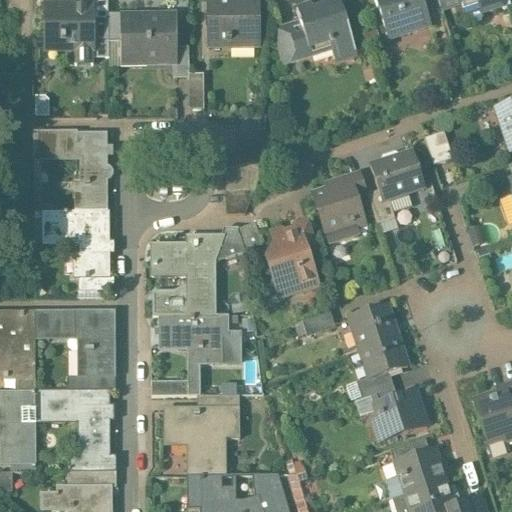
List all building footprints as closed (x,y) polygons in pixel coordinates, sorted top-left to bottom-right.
[(322,12),(312,15),(310,10),(295,15),(299,27),(279,33),(279,53),(283,65),(309,56),(308,52),(327,46),(333,62),(355,55),(340,12),(337,10),(339,6),(338,4),(329,0),(326,0),(321,10),(322,12)] [(374,0),(373,1),(385,39),(397,35),(398,39),(416,33),(415,29),(427,25),(423,14),(418,0),(374,0)] [(435,0),(418,0),(423,14),(438,8),(435,0)] [(436,0),(440,12),(474,1),(475,1),(480,14),(499,8),(496,0),(436,0)] [(254,4),(210,3),(210,42),(225,42),(225,45),(254,46),(254,4)] [(93,9),(43,9),(44,44),(60,44),(60,52),(92,52),(93,52),(93,21),(93,9)] [(177,16),(121,17),(120,21),(107,21),(108,44),(120,44),(120,58),(146,58),(146,64),(171,64),(172,64),(177,64),(177,50),(177,16)] [(108,44),(107,21),(93,21),(93,52),(92,52),(92,61),(108,61),(108,44)] [(188,50),(177,50),(177,64),(172,64),(173,81),(188,80),(188,76),(188,50)] [(202,76),(188,76),(188,80),(188,112),(203,112),(202,76)] [(511,105),(495,111),(510,156),(511,155),(511,105)] [(265,120),(239,120),(239,132),(265,132),(265,120)] [(265,132),(239,132),(239,144),(264,144),(265,132)] [(106,167),(105,136),(76,137),(76,135),(56,135),(56,136),(32,136),(32,160),(83,159),(83,214),(106,213),(106,183),(109,182),(111,180),(112,177),(112,175),(112,173),(111,170),(108,168),(106,167)] [(443,136),(424,142),(432,168),(451,162),(443,136)] [(264,144),(239,144),(239,156),(264,156),(264,144)] [(411,155),(369,169),(377,194),(381,206),(388,203),(423,192),(411,155)] [(239,156),(225,157),(225,169),(263,168),(264,156),(239,156)] [(263,168),(225,169),(225,180),(258,180),(263,168)] [(359,175),(347,179),(349,186),(349,185),(355,203),(367,199),(366,198),(359,175)] [(258,180),(225,180),(225,192),(254,192),(258,180)] [(349,186),(312,198),(325,238),(329,248),(352,240),(353,241),(357,239),(353,228),(362,225),(355,203),(349,185),(349,186)] [(254,192),(225,192),(225,204),(249,204),(254,192)] [(381,206),(377,194),(366,198),(367,199),(376,228),(394,222),(388,203),(381,206)] [(246,216),(249,204),(225,204),(225,216),(246,216)] [(109,243),(108,214),(106,213),(83,214),(42,214),(42,244),(80,245),(81,279),(109,279),(109,255),(107,255),(107,243),(109,243)] [(316,250),(306,221),(295,226),(305,254),(316,250)] [(253,225),(237,231),(246,254),(262,248),(253,225)] [(285,233),(279,231),(270,234),(274,246),(265,265),(271,281),(266,291),(269,301),(275,304),(283,301),(282,297),(302,290),(301,288),(315,284),(305,254),(295,226),(293,226),(290,231),(285,233)] [(219,240),(192,240),(192,248),(151,249),(151,271),(187,271),(187,288),(187,319),(212,319),(211,267),(246,254),(237,231),(223,231),(219,240)] [(81,279),(77,279),(77,294),(114,294),(114,279),(109,279),(81,279)] [(187,288),(173,294),(151,295),(151,320),(159,320),(187,319),(187,288)] [(386,310),(349,323),(360,355),(397,342),(386,310)] [(18,319),(8,319),(8,315),(0,314),(0,345),(1,346),(2,381),(14,381),(15,394),(35,394),(34,337),(34,317),(18,317),(18,319)] [(114,314),(34,314),(34,317),(34,337),(85,336),(85,379),(109,379),(109,352),(114,352),(114,314)] [(329,316),(302,325),(306,340),(334,331),(329,316)] [(187,319),(159,320),(160,350),(197,349),(198,366),(220,365),(220,337),(225,337),(225,319),(212,319),(187,319)] [(397,342),(360,355),(368,381),(369,383),(388,376),(406,370),(397,342)] [(388,376),(369,383),(368,381),(355,385),(361,403),(370,400),(393,392),(388,376)] [(85,379),(67,380),(68,394),(108,393),(115,394),(114,379),(110,379),(109,379),(85,379)] [(189,384),(151,384),(151,399),(189,399),(189,384)] [(511,386),(500,390),(502,395),(511,392),(511,386)] [(393,392),(370,400),(374,411),(397,403),(393,392)] [(502,395),(472,405),(487,447),(500,443),(506,448),(511,445),(511,392),(502,395)] [(108,393),(35,394),(35,412),(35,428),(36,459),(70,459),(79,459),(109,459),(108,393)] [(15,394),(0,394),(0,443),(9,443),(9,468),(35,468),(36,459),(35,428),(35,412),(35,394),(15,394)] [(397,403),(374,411),(378,421),(374,429),(378,440),(386,444),(427,431),(415,397),(397,403)] [(239,399),(197,399),(197,413),(165,413),(165,439),(197,439),(197,456),(190,456),(190,479),(220,478),(222,478),(222,442),(239,442),(239,416),(239,399)] [(424,444),(374,460),(374,461),(389,456),(394,470),(397,469),(396,467),(429,457),(424,444)] [(429,457),(396,467),(397,469),(401,480),(389,484),(395,502),(444,486),(434,455),(429,457)] [(90,475),(115,474),(115,458),(109,459),(79,459),(70,459),(71,475),(90,475)] [(71,475),(66,475),(66,489),(67,491),(110,491),(116,491),(115,474),(90,475),(71,475)] [(9,476),(0,475),(0,494),(11,494),(11,476),(9,476)] [(233,490),(221,490),(220,478),(199,479),(199,508),(212,508),(211,511),(259,511),(256,502),(244,506),(233,506),(233,490)] [(444,486),(395,502),(395,503),(404,500),(407,511),(452,511),(446,492),(444,486)] [(109,511),(110,491),(67,491),(66,489),(55,489),(55,496),(42,496),(42,511),(109,511)] [(460,508),(454,490),(446,492),(452,511),(460,508)] [(486,511),(481,495),(469,499),(471,505),(472,511),(486,511)] [(395,503),(388,505),(390,511),(407,511),(404,500),(395,503)]
